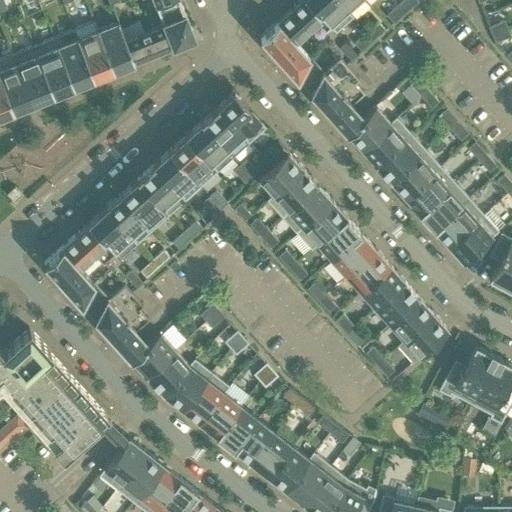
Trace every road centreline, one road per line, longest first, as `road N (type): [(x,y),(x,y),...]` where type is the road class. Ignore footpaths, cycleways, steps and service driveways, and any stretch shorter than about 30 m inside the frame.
road 1 (residential): [(225,34),(470,311),(511,333)]
road 2 (residential): [(5,258),(136,407),(270,511)]
road 3 (residential): [(5,258),(214,58),(225,34)]
